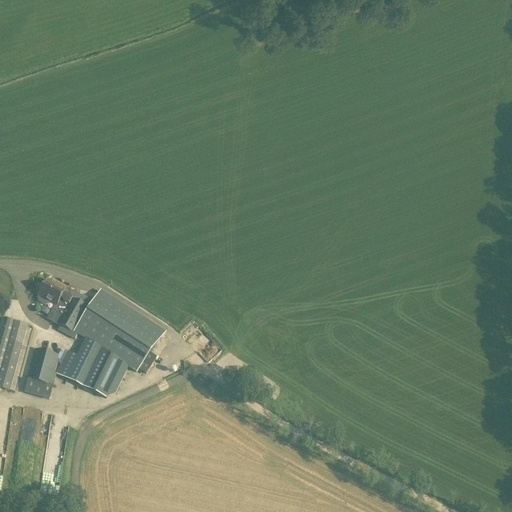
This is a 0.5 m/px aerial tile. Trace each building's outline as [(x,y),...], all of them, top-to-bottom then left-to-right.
[(171,322),(178,323),(185,322),(191,319),(197,314),(200,308),(202,301),(202,294),(200,287),(196,282),(191,277),(184,274),(177,273),(170,274),(164,277),(158,282),(155,288),(153,295),(153,302),(155,309),(159,315),(164,319),(171,322)] [(49,306),(51,303),(55,306),(47,320),(60,327),(58,331),(75,340),(77,337),(103,353),(85,390),(109,402),(112,396),(115,398),(129,370),(137,375),(139,371),(146,375),(153,365),(146,361),(164,334),(102,294),(92,310),(83,306),(85,303),(79,300),(78,303),(75,301),(78,296),(67,290),(65,292),(46,282),(38,296),(39,297),(38,300),(39,303),(46,307),(49,306)] [(0,328),(0,389),(10,392),(28,326),(3,319),(0,328)] [(67,352),(56,375),(85,390),(103,353),(84,343),(77,357),(67,352)] [(24,394),(50,401),(56,375),(55,375),(60,356),(35,351),(24,394)]
